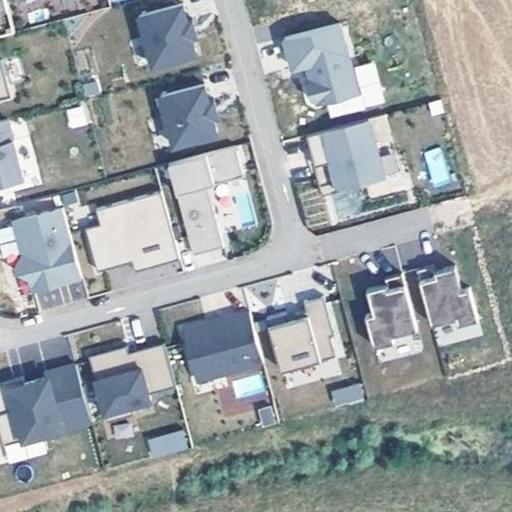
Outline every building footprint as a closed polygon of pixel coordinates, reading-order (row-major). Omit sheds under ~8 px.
[(135,24),(148,74),(192,63),(187,46),(192,45),(188,28),(183,29),(178,13),(135,24)] [(336,31),(280,46),(288,77),(303,73),(306,86),(303,92),(307,108),(313,112),(326,108),(355,100),(348,76),(336,31)] [(368,71),(348,76),(355,100),(326,108),(329,121),(378,107),(368,71)] [(156,105),(170,155),(214,143),(209,127),(214,126),(210,108),(205,110),(200,93),(156,105)] [(85,105),(65,108),(68,127),(88,124),(85,105)] [(380,122),(364,127),(371,153),(387,148),(380,122)] [(364,127),(303,143),(311,175),(326,171),(329,181),(326,182),(331,199),(381,186),(371,153),(364,127)] [(5,130),(0,130),(0,193),(20,188),(5,130)] [(442,146),(423,150),(431,186),(450,182),(442,146)] [(231,154),(165,172),(189,264),(220,256),(203,195),(240,185),(231,154)] [(176,268),(157,200),(92,218),(96,233),(82,237),(94,280),(129,271),(140,268),(143,277),(176,268)] [(78,288),(58,217),(10,230),(19,264),(10,279),(26,288),(29,301),(55,294),(54,290),(61,288),(62,292),(78,288)] [(140,268),(129,271),(131,280),(143,277),(140,268)] [(431,271),(413,276),(428,332),(453,325),(454,331),(475,326),(466,294),(458,296),(452,272),(439,276),(441,281),(434,283),(432,278),(431,271)] [(414,336),(398,280),(381,285),(383,291),(384,296),(377,298),(376,293),(363,297),(370,321),(362,323),(370,355),(391,349),(389,342),(414,336)] [(331,343),(320,305),(300,310),(303,319),(291,323),(292,328),(285,330),(283,325),(282,321),(263,326),(278,379),(332,364),(327,344),(331,343)] [(260,372),(246,321),(219,328),(220,333),(204,337),(203,332),(179,339),(192,387),(219,379),(220,383),(260,372)] [(219,328),(203,332),(204,337),(220,333),(219,328)] [(160,352),(132,360),(134,366),(127,368),(125,362),(123,354),(85,365),(104,431),(131,423),(129,415),(148,409),(146,402),(172,395),(160,352)] [(132,360),(125,362),(127,368),(134,366),(132,360)] [(0,399),(0,449),(1,454),(88,430),(72,374),(42,382),(44,387),(20,394),(0,399)] [(331,388),(333,405),(363,400),(361,384),(331,388)] [(18,387),(0,392),(0,399),(20,394),(18,387)] [(263,426),(278,423),(274,405),(259,408),(263,426)] [(184,457),(180,440),(165,444),(170,461),(184,457)] [(170,461),(165,444),(146,449),(151,466),(170,461)]
